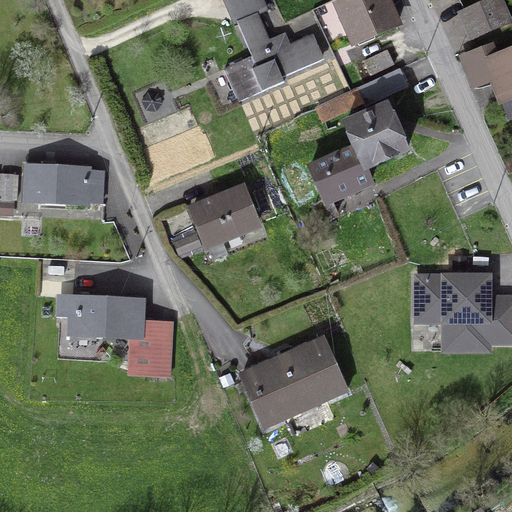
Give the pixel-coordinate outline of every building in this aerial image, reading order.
[(386,0),(352,0),(338,6),(353,43),(397,24),(386,0)] [(500,0),(493,0),(460,14),(470,38),(509,21),(500,0)] [(283,83),(281,78),(320,61),(314,48),(318,47),(313,36),(289,46),(283,36),(268,40),(256,14),(246,18),(247,22),(238,26),(252,57),(224,69),(238,102),(283,83)] [(387,51),(364,62),(370,76),(393,65),(387,51)] [(511,52),(487,62),(508,118),(511,116),(511,52)] [(404,88),(396,70),(318,107),(324,121),(364,103),(365,106),(404,88)] [(345,125),(355,148),(365,169),(406,151),(387,106),(345,125)] [(365,169),(355,148),(309,168),(324,201),(315,205),(322,221),(337,214),(330,199),(371,182),(365,169)] [(25,165),(23,203),(88,206),(88,204),(101,205),(103,172),(89,171),(90,169),(25,165)] [(0,174),(0,199),(13,200),(14,175),(0,174)] [(191,209),(206,246),(257,226),(242,189),(191,209)] [(511,340),(511,300),(487,301),(487,278),(417,278),(417,321),(445,321),(445,336),(486,336),(486,341),(511,340)] [(70,335),(139,338),(141,302),(60,298),(60,315),(71,315),(70,335)] [(153,339),(151,376),(167,377),(169,339),(153,339)] [(241,376),(264,429),(346,392),(323,339),(241,376)]
